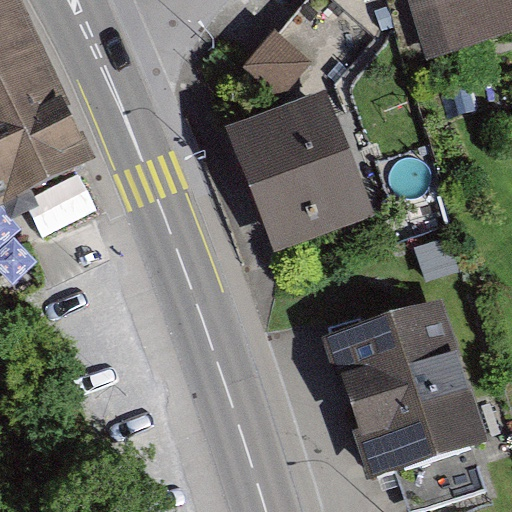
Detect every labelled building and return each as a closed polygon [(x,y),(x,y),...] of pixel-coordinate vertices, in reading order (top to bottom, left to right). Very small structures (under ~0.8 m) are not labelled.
[(0,0),(0,222),(89,181),(4,0),(0,0)] [(511,0),(397,0),(419,71),(511,43),(511,0)] [(290,31),(322,63),(342,44),(309,11),(290,31)] [(277,99),(317,69),(286,30),(247,60),(277,99)] [(333,94),(219,140),(270,263),(384,216),(333,94)] [(491,450),(444,312),(327,351),(328,355),(338,385),(363,460),(373,489),(432,469),(491,450)]
